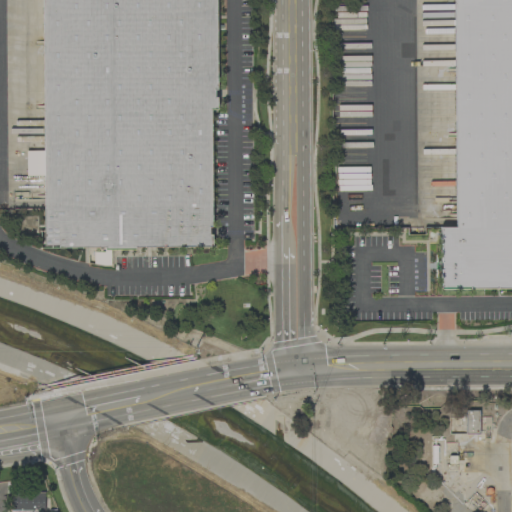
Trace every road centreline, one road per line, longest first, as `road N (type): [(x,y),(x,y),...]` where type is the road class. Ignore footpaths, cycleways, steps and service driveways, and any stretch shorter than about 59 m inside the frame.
road 1 (tertiary): [(293,0),(296,367)]
road 2 (primary): [(296,367),(511,366)]
